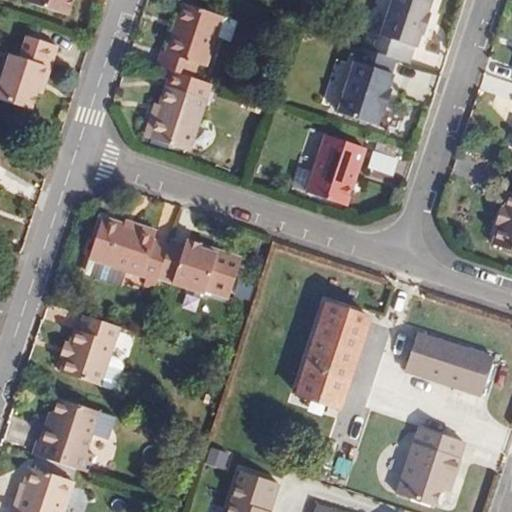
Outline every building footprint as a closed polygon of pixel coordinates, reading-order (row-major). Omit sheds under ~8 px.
[(34,0),(77,15),(81,0),(34,0)] [(377,0),(375,8),(392,13),(395,0),(377,0)] [(402,0),(392,34),(426,46),(430,32),(432,33),(439,13),(436,12),(440,0),(402,0)] [(211,67),(221,36),(235,41),(241,22),(186,4),(170,53),(166,52),(161,66),(175,70),(197,78),(201,64),(211,67)] [(52,80),(63,45),(33,35),(26,55),(16,52),(2,96),(38,108),(43,91),(47,78),(52,80)] [(393,113),(400,92),(397,91),(402,76),(400,74),(404,61),(369,49),(346,114),(385,126),(390,112),(393,113)] [(194,152),(211,99),(199,95),(204,80),(197,78),(175,70),(163,106),(168,107),(158,140),(194,152)] [(48,92),(52,80),(47,78),(43,91),(48,92)] [(352,206),(361,179),(358,178),(362,166),(366,167),(371,149),(333,136),(315,194),(352,206)] [(28,152),(22,169),(43,176),(49,158),(28,152)] [(374,152),(370,170),(396,175),(400,157),(374,152)] [(163,277),(173,248),(160,244),(162,236),(129,225),(127,228),(107,221),(94,262),(99,263),(94,279),(100,281),(100,284),(113,289),(115,286),(124,289),(129,274),(150,281),(148,287),(158,291),(163,277)] [(511,246),(511,223),(509,222),(503,243),(511,246)] [(234,294),(244,262),(242,256),(225,249),(220,251),(205,247),(206,243),(191,239),(190,244),(176,239),(173,248),(163,277),(209,292),(211,287),(234,294)] [(94,279),(99,263),(94,262),(89,278),(94,279)] [(347,407),(377,316),(334,302),(305,392),(317,396),(333,403),(347,407)] [(129,367),(126,361),(115,358),(124,330),(93,320),(89,334),(85,333),(80,349),(76,348),(72,361),(76,362),(71,376),(116,391),(122,388),(129,367)] [(500,359),(424,334),(413,368),(489,392),(500,359)] [(113,440),(120,418),(64,399),(58,415),(55,415),(46,444),(43,442),(38,456),(93,474),(99,456),(91,453),(97,435),(113,440)] [(449,487),(453,472),(462,475),(467,457),(421,442),(405,492),(443,504),(449,487)] [(69,511),(79,482),(36,467),(30,484),(28,483),(18,511),(69,511)] [(244,470),(231,511),(275,511),(276,510),(274,510),(282,482),(244,470)] [(457,490),(462,475),(453,472),(449,487),(457,490)]
